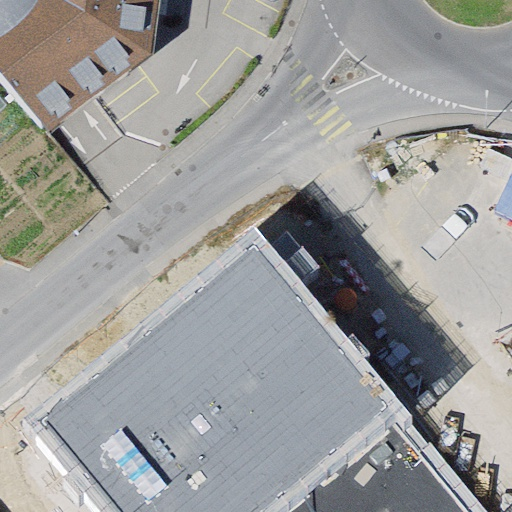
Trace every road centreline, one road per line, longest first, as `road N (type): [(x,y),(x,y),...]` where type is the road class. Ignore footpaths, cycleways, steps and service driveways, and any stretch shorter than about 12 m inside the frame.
road 1 (residential): [(273,133),(0,354)]
road 2 (residential): [(273,133),(474,74)]
road 3 (residential): [(345,0),(273,133)]
road 4 (secondary): [(372,0),(411,51),(474,74)]
